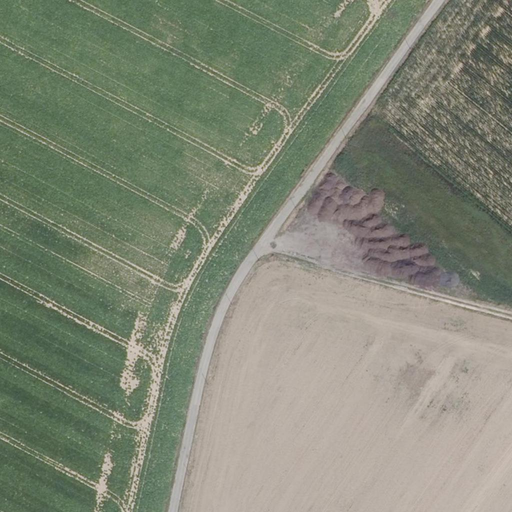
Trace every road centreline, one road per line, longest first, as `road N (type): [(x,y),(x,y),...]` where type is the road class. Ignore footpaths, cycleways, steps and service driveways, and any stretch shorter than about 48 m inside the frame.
road 1 (unclassified): [(167,511),(201,356),(234,281),(438,0)]
road 2 (track): [(511,323),(251,257)]
